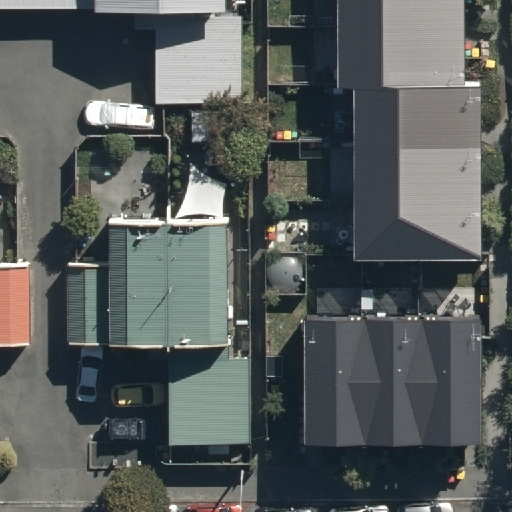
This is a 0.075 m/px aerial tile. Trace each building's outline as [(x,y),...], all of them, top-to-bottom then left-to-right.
[(338,0),(339,84),(352,84),(353,251),(482,250),(481,71),(465,71),(464,0),(338,0)] [(158,8),(157,95),(245,95),(246,9),(158,8)] [(111,263),(68,263),(68,335),(239,335),(239,215),(111,216),(111,263)] [(0,334),(29,334),(29,254),(0,254),(0,334)] [(477,301),(306,302),(307,432),(478,430),(477,301)] [(176,351),(176,437),(254,436),(254,351),(176,351)]
